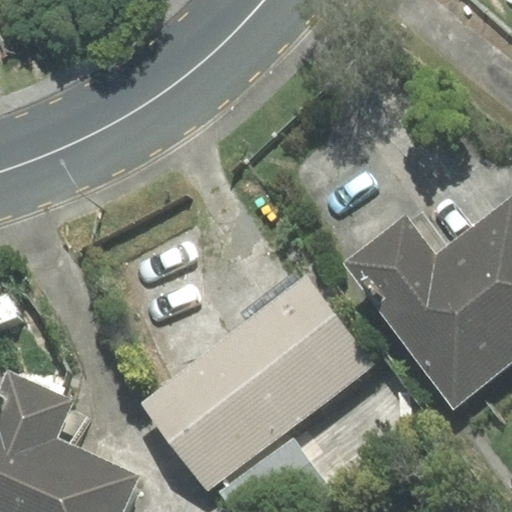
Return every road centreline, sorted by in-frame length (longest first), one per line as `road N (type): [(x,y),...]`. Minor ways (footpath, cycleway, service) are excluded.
road 1 (unknown): [(198,511),(22,230)]
road 2 (tertiary): [(267,0),(160,99),(104,132),(0,173)]
